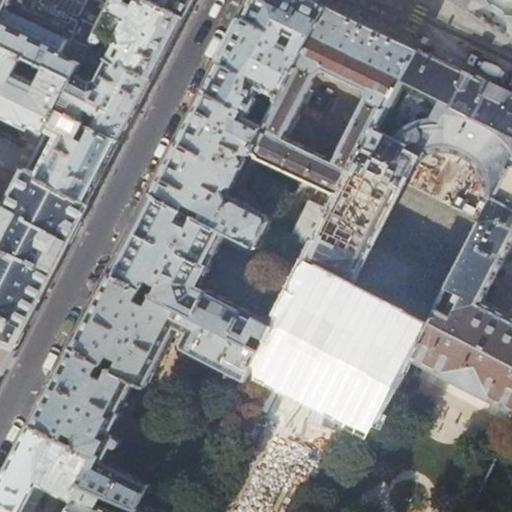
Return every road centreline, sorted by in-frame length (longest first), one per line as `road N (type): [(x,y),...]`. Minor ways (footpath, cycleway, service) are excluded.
road 1 (residential): [(0,429),(223,0)]
road 2 (residential): [(511,68),(368,0)]
